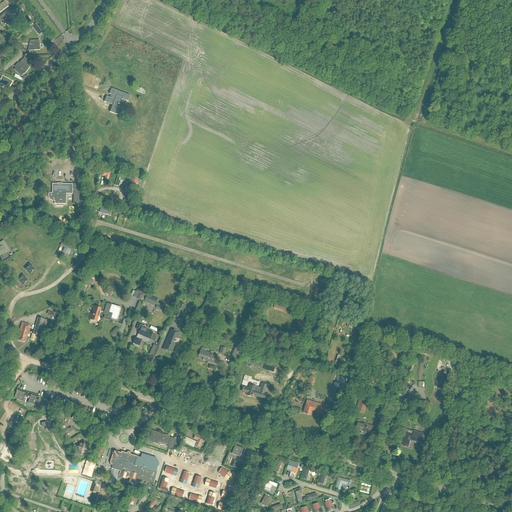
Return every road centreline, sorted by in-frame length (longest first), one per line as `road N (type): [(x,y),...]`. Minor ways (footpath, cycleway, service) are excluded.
road 1 (tertiary): [(400,476),(13,354)]
road 2 (track): [(92,222),(305,286)]
road 3 (track): [(3,329),(14,299),(53,267),(70,268),(82,256),(92,196),(103,188),(127,192)]
road 4 (tertiary): [(0,106),(79,37),(107,0)]
